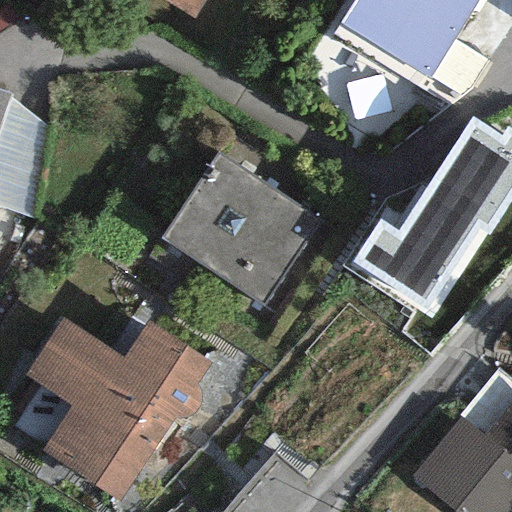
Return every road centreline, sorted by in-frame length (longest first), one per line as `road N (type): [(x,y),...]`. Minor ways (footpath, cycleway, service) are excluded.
road 1 (residential): [(1,70),(162,51),(362,174),(397,172),(499,86),(511,85)]
road 2 (residential): [(511,257),(305,511)]
